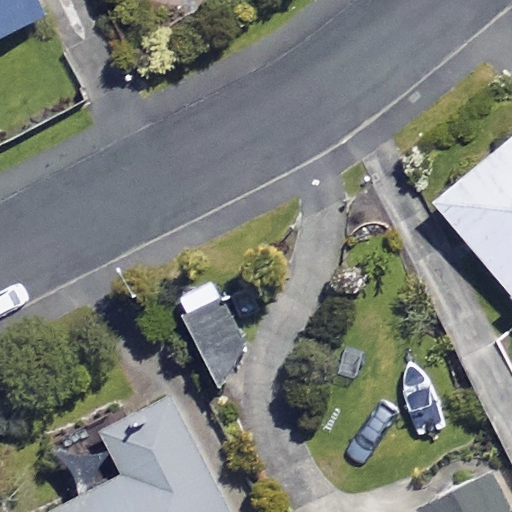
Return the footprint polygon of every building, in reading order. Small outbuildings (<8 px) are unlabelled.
[(0,0),(0,34),(39,15),(30,0),(0,0)] [(511,137),(433,204),(511,298),(511,137)] [(245,356),(211,281),(175,298),(209,373),(245,356)] [(230,511),(172,395),(100,431),(123,477),(52,511),(230,511)] [(505,511),(486,474),(412,511),(386,511),(385,510),(380,511),(505,511)]
